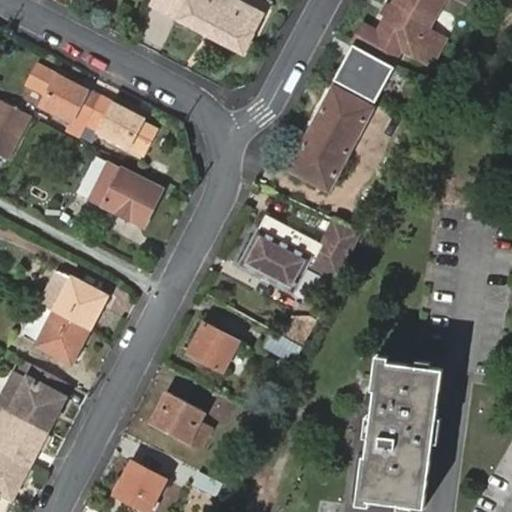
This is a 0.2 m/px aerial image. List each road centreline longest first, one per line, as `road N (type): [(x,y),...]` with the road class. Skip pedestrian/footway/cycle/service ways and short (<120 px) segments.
road 1 (residential): [(5,0),(198,99),(220,138)]
road 2 (residential): [(169,296),(55,511)]
road 3 (residential): [(0,212),(169,296)]
road 4 (residential): [(220,138),(254,121),(278,93),(326,0)]
road 5 (residential): [(220,138),(223,189),(169,296)]
